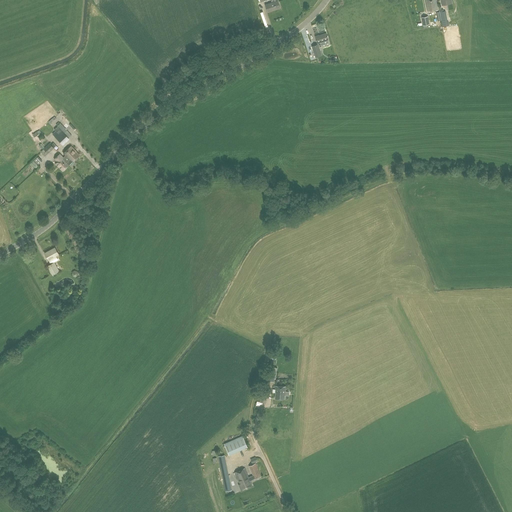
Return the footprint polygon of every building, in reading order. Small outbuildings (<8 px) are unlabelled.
[(260,0),(261,2),(266,0),(270,0),(272,2),(265,5),(268,12),(280,8),(278,1),(274,2),(273,0),(260,0)] [(438,10),(436,0),(425,0),(428,12),(438,10)] [(439,10),(439,12),(441,20),(442,27),(448,26),(446,11),(443,12),(443,9),(439,10)] [(428,16),(421,17),(423,26),(430,24),(428,16)] [(324,42),(328,40),(326,33),(319,36),(319,35),(315,36),(317,44),(320,43),(321,46),(325,45),(324,42)] [(56,126),(61,121),(56,116),(51,121),(56,126)] [(71,135),(62,126),(60,123),(57,126),(59,128),(53,135),(62,145),(71,135)] [(50,144),(42,151),(46,155),(54,148),(50,144)] [(79,155),(76,152),(71,146),(63,153),(65,155),(72,162),(79,155)] [(63,171),(72,162),(65,155),(63,158),(59,154),(54,159),(57,162),(56,164),(63,171)] [(38,167),(43,161),(39,158),(33,164),(38,167)] [(56,256),(59,255),(55,248),(45,253),(51,264),(47,266),(52,275),(59,271),(54,263),(58,260),(56,256)] [(274,382),(276,373),(268,371),(266,380),(274,382)] [(285,393),(286,386),(275,386),(275,393),(276,393),(275,399),(284,399),(285,393)] [(260,388),(256,400),(263,402),(267,391),(260,388)] [(243,436),(224,444),(229,455),(247,447),(243,436)] [(224,457),(222,457),(215,458),(216,462),(219,461),(220,466),(225,490),(231,489),(224,457)] [(254,479),(255,479),(261,477),(255,463),(249,466),(253,475),(249,477),(245,468),(235,472),(240,484),(238,485),(241,490),(252,485),(250,481),(254,479)]
